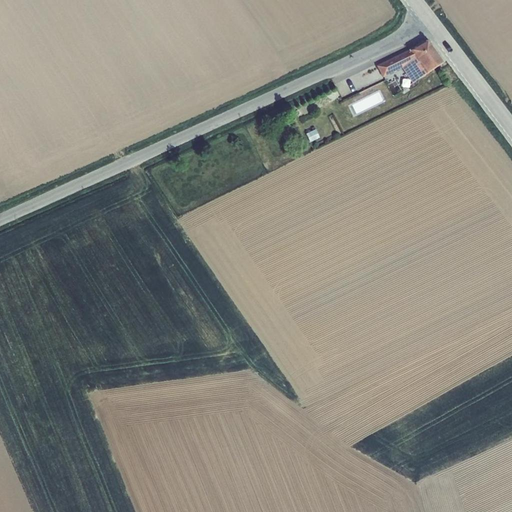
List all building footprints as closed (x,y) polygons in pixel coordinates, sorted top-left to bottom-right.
[(377,67),(382,78),(401,69),(411,83),(442,64),(428,43),(423,42),(409,52),(377,67)] [(351,76),(334,86),(342,99),(359,89),(351,76)] [(379,91),(347,106),(352,116),(384,102),(379,91)] [(295,110),(298,118),(327,105),(323,97),(295,110)] [(305,134),(309,143),(318,138),(314,130),(305,134)]
